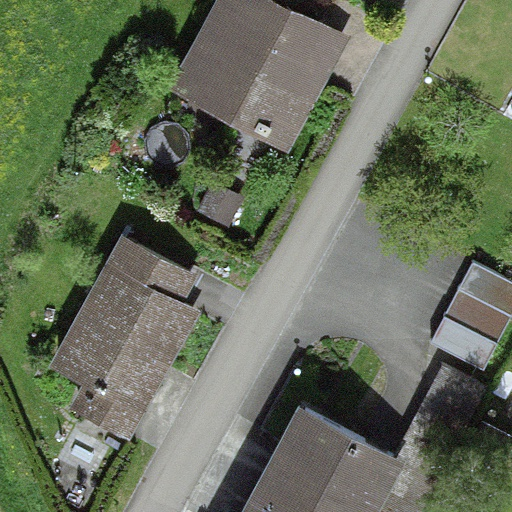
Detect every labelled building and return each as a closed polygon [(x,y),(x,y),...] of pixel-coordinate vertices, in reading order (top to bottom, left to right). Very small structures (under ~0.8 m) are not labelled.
[(319,27),(318,27),(267,0),(223,0),(189,65),(185,65),(177,80),(191,88),(195,86),(232,105),(227,115),(279,143),(311,82),(295,73),(319,27)] [(197,210),(223,224),(232,206),(206,192),(197,210)] [(133,408),(158,364),(188,309),(171,299),(185,273),(124,239),(54,364),(90,384),(75,410),(112,431),(127,405),(133,408)] [(511,308),(511,284),(469,262),(427,342),(480,370),(511,308)] [(245,511),(359,511),(390,457),(302,408),(245,511)]
